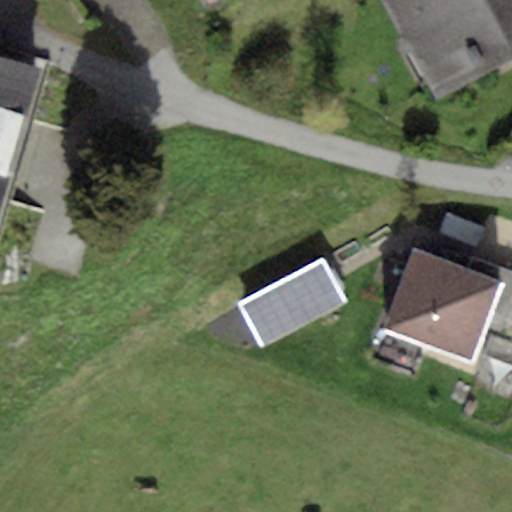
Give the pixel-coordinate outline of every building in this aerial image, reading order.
[(511,0),(386,0),(441,104),(511,66),(511,0)] [(0,57),(0,213),(42,70),(0,57)] [(487,336),(507,283),(485,275),(414,248),(381,333),(475,368),(487,336)] [(349,305),(323,257),(235,302),(260,351),(349,305)] [(511,273),(489,265),(485,275),(507,283),(487,336),(511,344),(511,273)]
